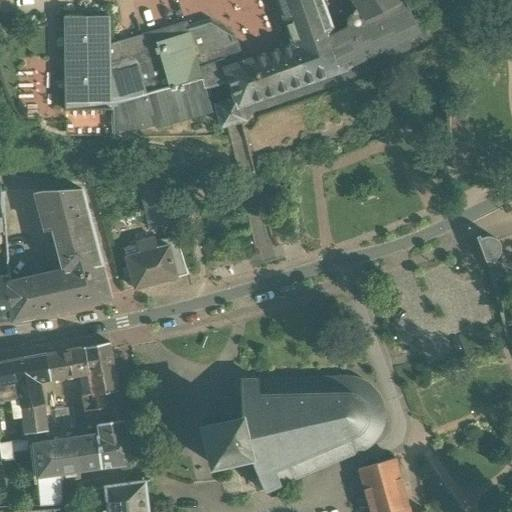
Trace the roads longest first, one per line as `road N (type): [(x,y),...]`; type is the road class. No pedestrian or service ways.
road 1 (tertiary): [(122,322),(387,249),(511,192)]
road 2 (residential): [(66,511),(71,488),(84,481),(146,472),(122,322)]
road 3 (tertiary): [(0,348),(122,322)]
